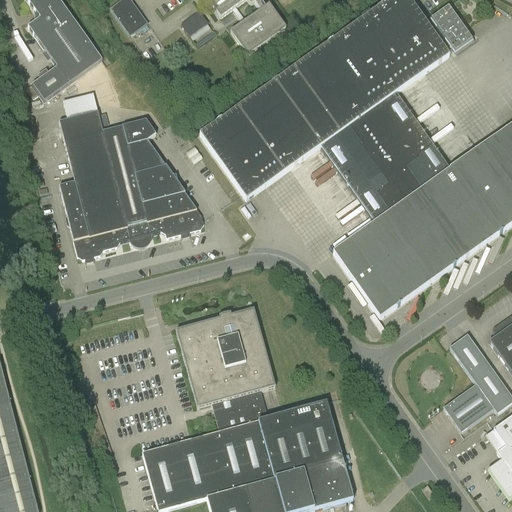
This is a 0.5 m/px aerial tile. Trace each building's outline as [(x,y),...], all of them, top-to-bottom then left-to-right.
[(44,105),(102,64),(56,0),(24,0),(35,15),(36,23),(27,30),(57,70),(32,88),(44,105)] [(125,0),(110,11),(129,39),(147,27),(128,0),(125,0)] [(431,22),(441,36),(435,40),(415,11),(407,0),(392,0),(199,138),(246,203),(320,150),(374,226),(332,256),(379,322),(511,227),(511,127),(450,172),(396,96),(449,59),(439,45),(444,41),(454,55),(471,43),(461,27),(463,26),(458,20),(456,22),(448,10),(431,22)] [(246,2),(244,0),(205,0),(220,21),(232,12),(235,10),(246,2)] [(232,12),(242,26),(230,34),(247,58),(285,31),(268,7),(265,10),(259,2),(254,5),(259,13),(245,24),(235,10),(232,12)] [(180,28),(183,31),(189,40),(192,44),(210,31),(199,14),(180,28)] [(38,98),(31,89),(26,92),(33,102),(38,98)] [(107,152),(97,114),(69,121),(69,118),(61,120),(62,123),(58,124),(64,144),(74,185),(58,189),(78,265),(85,263),(85,265),(94,263),(93,261),(104,258),(103,254),(121,250),(120,246),(121,245),(132,247),(134,248),(136,249),(138,250),(140,250),(142,250),(144,249),(146,248),(148,246),(149,244),(150,242),(150,240),(151,237),(160,235),(165,238),(166,242),(180,238),(181,240),(189,238),(189,236),(200,233),(203,228),(201,220),(189,203),(182,193),(165,168),(165,169),(147,144),(155,137),(145,124),(122,130),(126,147),(107,152)] [(193,165),(202,161),(196,150),(187,154),(193,165)] [(320,511),(352,503),(327,411),(326,406),(268,422),(260,394),(275,390),(265,355),(253,312),(175,334),(197,412),(211,408),(219,436),(142,457),(156,511),(170,511),(206,502),(208,511),(320,511)] [(511,378),(511,323),(509,319),(494,330),(492,336),(495,340),(488,345),(511,378)] [(449,351),(475,388),(493,413),(497,418),(511,406),(511,401),(467,339),(449,351)] [(0,511),(36,511),(0,369),(0,511)] [(460,436),(493,413),(475,388),(442,411),(454,428),(460,436)] [(511,500),(511,419),(493,433),(493,434),(488,437),(500,454),(496,456),(501,463),(487,473),(508,503),(511,500)] [(105,468),(115,465),(104,434),(94,437),(105,468)] [(434,498),(427,488),(421,492),(428,502),(434,498)]
